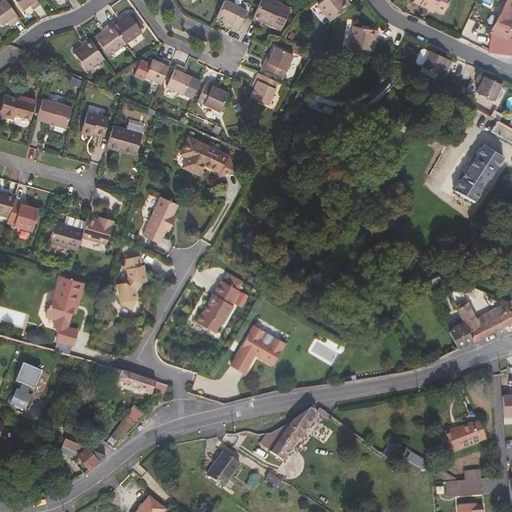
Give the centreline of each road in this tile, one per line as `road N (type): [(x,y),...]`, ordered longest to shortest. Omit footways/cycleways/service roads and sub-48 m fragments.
road 1 (residential): [(185,423),(424,374),(511,342)]
road 2 (residential): [(202,247),(135,363),(179,378),(185,423)]
road 3 (residential): [(134,0),(161,38),(216,64),(231,57),(229,44),(180,22),(161,0)]
road 4 (residential): [(43,503),(185,423)]
road 5 (residential): [(371,0),(390,19),(511,67)]
road 6 (unknown): [(492,349),(502,469),(490,500)]
road 7 (unknown): [(128,451),(0,406)]
